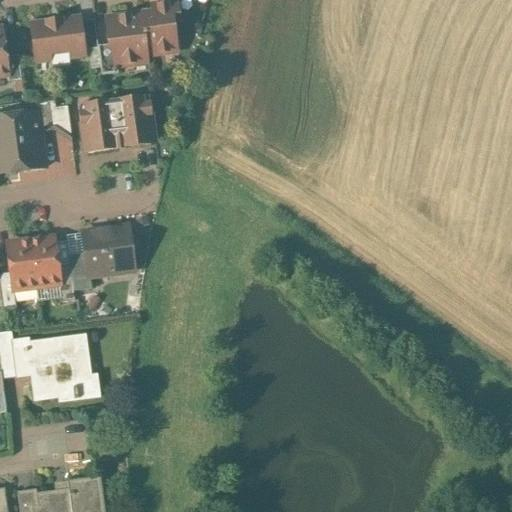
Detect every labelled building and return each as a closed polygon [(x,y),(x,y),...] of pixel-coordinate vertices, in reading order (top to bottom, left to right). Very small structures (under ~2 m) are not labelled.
[(153,13),(141,15),(147,63),(148,63),(147,56),(169,53),(167,39),(174,38),(171,22),(178,21),(176,3),(152,7),(153,13)] [(141,15),(106,19),(109,45),(110,51),(113,50),(115,67),(116,67),(147,63),(141,15)] [(79,19),(60,21),(46,23),(30,25),(35,62),(50,60),(51,69),(70,67),(69,58),(84,56),(83,51),(80,23),(79,19)] [(94,21),(80,23),(83,51),(97,49),(97,47),(94,21)] [(0,77),(7,77),(8,77),(6,58),(2,31),(0,31),(0,77)] [(109,45),(97,47),(97,49),(101,76),(117,74),(116,67),(115,67),(113,50),(110,51),(109,45)] [(17,56),(6,58),(8,77),(7,77),(8,82),(21,80),(17,56)] [(65,98),(49,100),(53,131),(67,140),(67,146),(61,155),(64,176),(75,175),(65,98)] [(49,100),(32,102),(34,114),(37,113),(40,133),(53,131),(49,100)] [(140,100),(86,107),(86,114),(80,115),(84,145),(87,144),(88,152),(113,149),(115,149),(115,148),(123,147),(123,148),(125,148),(125,147),(150,144),(149,136),(152,135),(148,106),(141,107),(140,100)] [(34,114),(0,118),(0,174),(44,168),(40,133),(37,113),(34,114)] [(127,229),(82,234),(85,254),(88,278),(89,278),(109,275),(114,266),(132,264),(127,229)] [(53,240),(43,242),(42,240),(29,241),(36,289),(58,286),(60,286),(57,267),(53,240)] [(17,245),(6,246),(10,274),(12,292),(13,292),(36,289),(29,241),(16,243),(17,245)] [(85,254),(68,257),(69,265),(72,292),(91,290),(89,278),(88,278),(85,254)] [(69,265),(57,267),(60,286),(58,286),(61,303),(74,301),(72,292),(69,265)] [(10,274),(0,274),(0,293),(2,307),(2,311),(15,309),(13,292),(12,292),(10,274)] [(11,333),(0,334),(0,369),(0,372),(2,381),(17,379),(17,377),(13,344),(11,333)] [(68,341),(27,346),(26,342),(13,344),(17,377),(32,375),(33,382),(30,382),(31,385),(33,384),(35,400),(58,397),(57,393),(72,391),(73,401),(78,400),(78,399),(97,397),(94,378),(88,379),(86,359),(71,361),(68,341)] [(68,490),(36,494),(36,490),(17,493),(19,511),(104,511),(100,478),(67,482),(68,490)]
